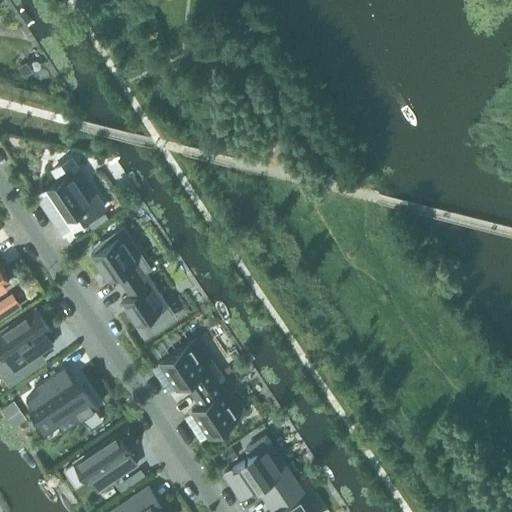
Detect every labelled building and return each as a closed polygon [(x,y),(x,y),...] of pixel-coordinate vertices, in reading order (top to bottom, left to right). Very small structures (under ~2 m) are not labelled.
[(24,74),(32,70),(26,61),(19,66),(24,74)] [(60,179),(42,191),(62,220),(68,230),(68,231),(70,229),(82,222),(105,206),(72,156),(53,169),(60,179)] [(95,254),(90,257),(108,284),(116,278),(122,288),(143,275),(150,270),(144,260),(137,265),(120,238),(95,254)] [(0,287),(9,281),(0,267),(0,287)] [(129,298),(121,304),(138,330),(167,312),(143,275),(122,288),(129,298)] [(0,300),(0,314),(19,302),(12,292),(0,300)] [(14,370),(54,343),(46,332),(52,328),(36,305),(0,329),(0,353),(2,356),(4,355),(14,370)] [(196,338),(161,361),(178,387),(186,382),(194,394),(222,376),(196,338)] [(74,379),(65,365),(36,385),(39,390),(27,398),(33,406),(31,407),(50,436),(97,404),(78,376),(74,379)] [(201,404),(193,409),(210,435),(245,411),(222,376),(194,394),(201,404)] [(97,491),(138,464),(130,452),(133,450),(119,429),(72,459),(87,482),(90,480),(97,491)] [(241,464),(225,474),(243,502),(259,491),(267,503),(298,482),(267,435),(235,456),(241,464)] [(228,464),(236,458),(230,449),(222,455),(228,464)] [(318,511),(298,482),(267,503),(272,511),(318,511)] [(169,511),(149,483),(107,511),(169,511)]
